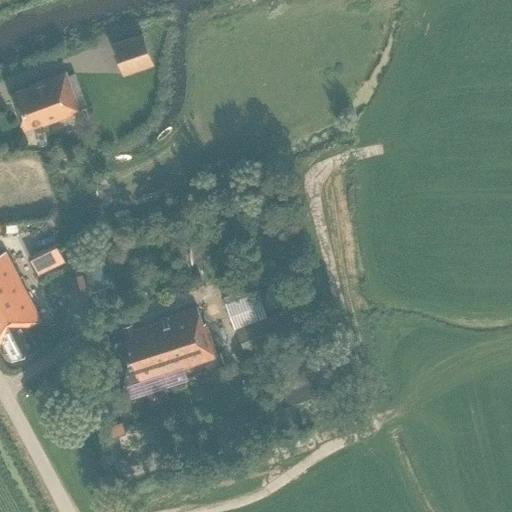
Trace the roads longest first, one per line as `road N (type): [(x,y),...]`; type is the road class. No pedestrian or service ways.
road 1 (track): [(180,511),(275,487),(366,420),(315,199),(331,163),(375,152)]
road 2 (tertiary): [(67,511),(0,386)]
